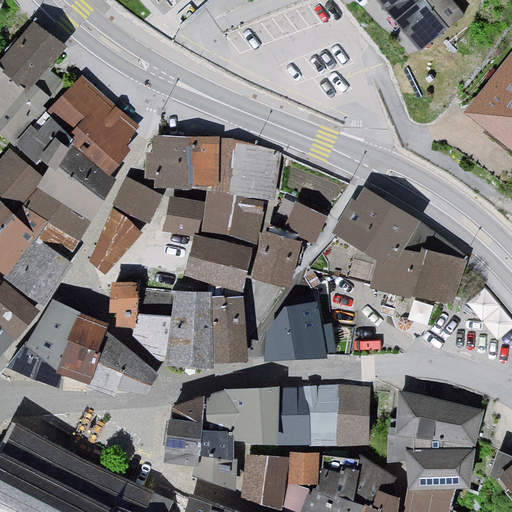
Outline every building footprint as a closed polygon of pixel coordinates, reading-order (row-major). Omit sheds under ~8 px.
[(450,11),(441,0),(381,0),(414,40),(450,11)] [(74,51),(40,23),(5,67),(39,94),(74,51)] [(511,46),(455,112),(511,161),(511,46)] [(0,126),(30,94),(0,66),(0,126)] [(82,82),(55,114),(84,138),(110,106),(82,82)] [(21,138),(46,161),(70,134),(45,112),(21,138)] [(119,171),(137,144),(101,121),(83,148),(119,171)] [(200,192),(206,193),(201,228),(254,235),(259,199),(267,200),(273,146),(215,140),(215,134),(155,134),(155,179),(201,179),(200,192)] [(123,180),(70,148),(43,192),(95,224),(123,180)] [(43,182),(11,155),(0,168),(0,195),(18,211),(43,182)] [(120,210),(154,225),(167,196),(133,181),(120,210)] [(419,218),(364,186),(337,232),(378,258),(372,284),(456,304),(467,257),(419,218)] [(168,195),(163,227),(196,232),(201,200),(168,195)] [(36,237),(0,201),(0,268),(6,275),(36,237)] [(323,214),(297,203),(287,225),(313,237),(323,214)] [(139,232),(120,214),(92,260),(103,268),(139,232)] [(251,275),(289,285),(301,236),(264,227),(251,275)] [(193,234),(184,273),(246,287),(255,249),(193,234)] [(36,238),(6,277),(43,305),(72,264),(36,238)] [(163,354),(169,315),(135,311),(136,281),(113,279),(112,306),(118,307),(116,321),(131,323),(130,335),(163,354)] [(4,283),(0,287),(0,323),(16,338),(39,310),(4,283)] [(212,295),(177,293),(168,359),(212,360),(212,295)] [(216,361),(244,360),(241,301),(214,302),(216,361)] [(62,302),(22,364),(69,385),(149,390),(159,376),(113,337),(116,331),(89,316),(62,302)] [(268,330),(268,360),(322,352),(315,304),(284,308),(268,330)] [(0,360),(16,342),(0,327),(0,360)] [(224,387),(204,392),(200,425),(233,429),(233,437),(277,441),(277,385),(224,387)] [(368,386),(277,385),(277,441),(367,442),(368,386)] [(480,407),(398,387),(394,430),(393,460),(405,460),(407,482),(457,483),(468,483),(480,407)] [(233,437),(233,429),(200,425),(204,392),(171,405),(164,459),(194,463),(193,470),(232,485),(233,437)] [(15,421),(0,452),(0,511),(153,511),(164,491),(15,421)] [(289,456),(246,454),(241,493),(282,509),(289,456)] [(511,511),(511,456),(483,475),(506,511),(511,511)] [(309,486),(299,511),(358,511),(363,500),(352,496),(358,469),(321,461),(318,490),(309,486)] [(409,511),(449,511),(457,483),(407,482),(409,511)] [(368,502),(363,500),(358,511),(399,511),(399,495),(374,486),(368,502)] [(227,511),(195,502),(191,511),(227,511)]
